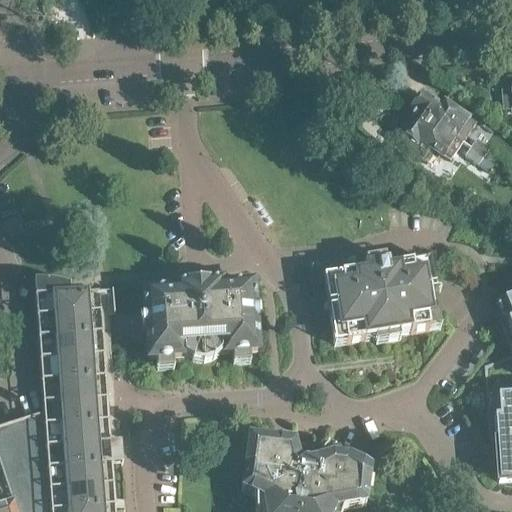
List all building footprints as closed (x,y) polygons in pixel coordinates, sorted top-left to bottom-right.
[(511,80),(508,81),(509,93),(500,94),(502,114),(510,113),(511,121),(511,80)] [(414,111),(412,114),(417,117),(418,116),(463,145),(476,127),(456,114),(444,106),(440,111),(422,99),(420,102),(417,100),(412,106),(414,111)] [(401,138),(395,146),(422,164),(429,154),(432,150),(450,163),(463,146),(463,145),(418,116),(417,117),(414,122),(411,121),(400,137),(401,138)] [(475,143),(470,151),(484,160),(490,152),(475,143)] [(470,151),(464,159),(478,169),(477,169),(488,176),(494,168),(483,161),(484,160),(470,151)] [(364,275),(323,281),(333,349),(374,344),(375,349),(400,345),(399,340),(441,334),(438,313),(438,312),(434,283),(433,279),(431,266),(389,272),(389,267),(387,265),(385,266),(384,260),(364,263),(366,269),(363,269),(364,275)] [(145,319),(140,319),(141,333),(146,332),(146,338),(147,341),(147,354),(147,362),(156,362),(156,373),(174,372),(173,361),(184,360),(185,362),(188,362),(191,363),(194,363),(198,364),(201,363),(204,363),(207,362),(210,361),(213,360),(216,358),(220,357),(231,357),(232,356),(233,368),(250,366),(249,356),(256,355),(254,325),(259,325),(258,312),(253,312),(252,288),(221,290),(220,284),(209,285),(205,285),(204,283),(190,284),(190,286),(187,286),(186,286),(174,287),(174,290),(174,293),(143,295),(144,310),(144,313),(145,319)] [(47,284),(33,284),(37,340),(43,417),(49,511),(96,511),(96,509),(112,508),(110,469),(122,468),(120,445),(108,446),(100,335),(97,294),(69,296),(68,287),(60,285),(47,284)] [(503,303),(504,305),(509,319),(511,322),(506,324),(511,338),(511,299),(510,300),(503,303)] [(498,420),(494,420),(495,443),(498,485),(511,484),(511,398),(497,399),(497,401),(498,420)] [(0,511),(49,511),(43,417),(0,430),(0,511)] [(248,441),(241,494),(255,501),(255,511),(346,511),(366,508),(371,472),(349,462),(331,460),(318,464),(311,467),(305,466),(298,464),(293,447),(290,447),(289,447),(284,446),(275,445),(248,441)]
